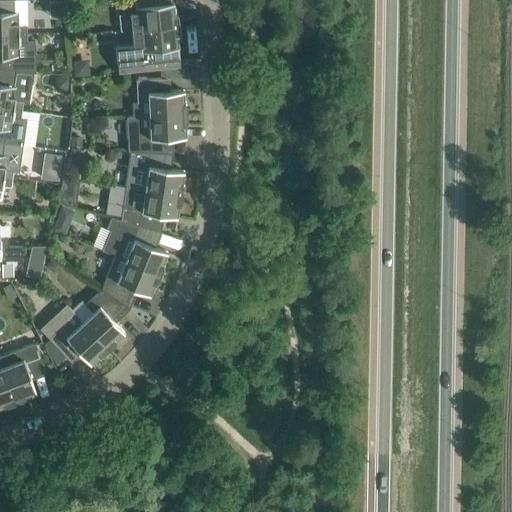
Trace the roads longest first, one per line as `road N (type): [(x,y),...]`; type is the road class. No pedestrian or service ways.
road 1 (unclassified): [(0,443),(93,402),(129,375),(164,335),(193,280),(220,155),(210,0)]
road 2 (secondary): [(391,0),(382,511)]
road 3 (secondary): [(446,511),(454,0)]
